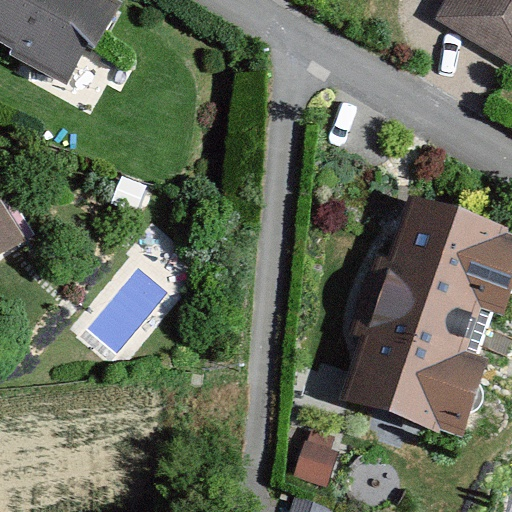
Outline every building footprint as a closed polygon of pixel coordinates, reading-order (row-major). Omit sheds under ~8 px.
[(117,20),(84,0),(0,0),(0,57),(70,99),(117,20)] [(511,0),(457,0),(439,30),(511,73),(511,0)] [(0,274),(29,257),(0,209),(0,274)] [(511,338),(511,256),(414,220),(338,425),(462,471),(511,338)] [(335,511),(299,497),(292,511),(335,511)]
